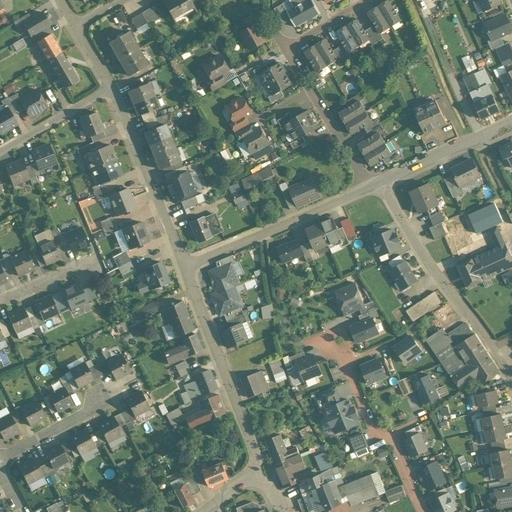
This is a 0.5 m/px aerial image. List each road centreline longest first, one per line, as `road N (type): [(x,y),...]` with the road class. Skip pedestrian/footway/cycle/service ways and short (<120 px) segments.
road 1 (residential): [(511,382),(375,186)]
road 2 (residential): [(186,268),(256,452),(256,475)]
road 3 (residential): [(375,186),(186,268)]
road 4 (residential): [(110,88),(186,268)]
road 5 (residential): [(511,126),(375,186)]
road 6 (residential): [(110,88),(0,154)]
road 7 (residential): [(390,436),(372,430),(327,337)]
